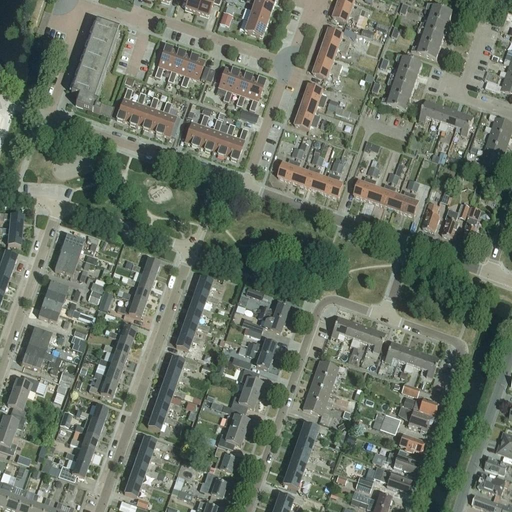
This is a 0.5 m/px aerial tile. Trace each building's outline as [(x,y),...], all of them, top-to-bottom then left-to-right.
[(196,17),(201,0),(188,0),(184,12),(196,17)] [(201,0),(196,17),(208,21),(213,6),(218,8),(221,0),(201,0)] [(273,9),(251,1),(248,0),(247,0),(246,4),(254,7),(251,13),(269,19),(273,9)] [(275,0),(250,0),(251,1),(273,9),(275,0)] [(344,0),(340,0),(336,10),(360,19),(362,12),(357,10),(356,12),(353,11),(355,4),(344,0)] [(432,14),(429,21),(448,27),(453,15),(427,7),(426,12),(432,14)] [(360,19),(336,10),(333,21),(347,26),(350,20),(353,21),(352,24),(358,25),(360,19)] [(269,19),(251,13),(248,24),(265,30),(269,19)] [(219,28),(228,31),(232,20),(223,17),(219,28)] [(419,31),(444,39),(448,27),(429,21),(427,28),(421,26),(419,31)] [(92,103),(117,31),(96,24),(71,95),(79,98),(75,108),(110,120),(113,110),(92,103)] [(244,35),(261,41),(265,30),(248,24),(244,35)] [(440,51),(444,39),(419,31),(417,36),(424,38),(421,45),(440,51)] [(325,43),(348,52),(351,45),(346,43),(345,45),(341,44),(343,38),(329,32),(325,43)] [(375,36),(363,32),(361,38),(373,42),(375,36)] [(325,43),(321,55),(335,60),(338,53),(342,54),(341,56),(346,58),(348,52),(325,43)] [(440,51),(421,45),(419,52),(413,50),(411,55),(436,63),(440,51)] [(171,75),(178,54),(172,52),(165,49),(154,80),(160,82),(163,72),(171,75)] [(176,77),(184,79),(191,59),(186,57),(186,56),(178,54),(171,75),(167,85),(173,87),(176,77)] [(321,55),(317,67),(340,75),(342,68),(337,66),(336,69),(333,68),(335,60),(321,55)] [(199,61),(191,58),(191,59),(184,79),(180,89),(186,91),(187,87),(190,88),(191,85),(188,84),(189,81),(198,84),(205,64),(199,62),(199,61)] [(399,73),(418,79),(422,67),(397,58),(395,64),(402,66),(399,73)] [(340,75),(317,67),(313,78),(327,83),(330,76),(333,78),(333,80),(338,82),(340,75)] [(500,79),(505,81),(511,83),(511,70),(509,69),(507,76),(501,74),(500,79)] [(228,106),(232,96),(239,76),(239,75),(232,73),(225,71),(218,91),(226,94),(223,104),(228,106)] [(215,74),(209,72),(205,83),(211,85),(215,74)] [(414,91),(418,79),(399,73),(397,79),(391,77),(389,83),(414,91)] [(236,109),(241,111),(245,100),(252,80),(245,77),(245,78),(239,76),(232,96),(239,98),(236,109)] [(258,82),(252,80),(245,100),(247,101),(252,103),(249,113),(254,115),(265,84),(258,82)] [(511,83),(505,81),(502,90),(487,85),(485,92),(500,97),(501,94),(511,97),(511,83)] [(410,103),(414,91),(389,83),(387,88),(393,90),(391,97),(410,103)] [(305,99),(325,106),(327,101),(322,99),(323,94),(309,89),(305,99)] [(123,124),(129,126),(136,106),(129,104),(132,94),(127,92),(116,123),(123,125),(123,124)] [(142,131),(149,111),(142,108),(145,98),(140,96),(136,106),(129,126),(129,127),(136,129),(142,131)] [(406,115),(410,103),(391,97),(389,104),(383,101),(381,107),(406,115)] [(305,99),(302,109),(316,114),(318,110),(323,111),(325,106),(305,99)] [(149,133),(155,135),(162,115),(155,113),(158,103),(153,101),(149,111),(142,131),(142,132),(149,134),(149,133)] [(434,123),(439,108),(426,104),(419,123),(425,126),(427,121),(434,123)] [(166,105),(162,115),(155,135),(155,136),(162,139),(162,138),(169,140),(176,120),(168,117),(171,107),(166,105)] [(450,112),(439,108),(434,123),(440,126),(438,133),(442,134),(450,112)] [(316,114),(302,109),(298,119),(318,126),(320,121),(315,119),(316,114)] [(255,125),(257,118),(242,112),(239,120),(255,125)] [(460,116),(450,112),(442,134),(446,135),(449,128),(455,131),(460,116)] [(474,120),(460,116),(455,131),(462,133),(461,138),(467,140),(474,120)] [(198,151),(198,150),(205,130),(208,120),(203,118),(199,128),(191,125),(184,145),(191,148),(191,149),(198,151)] [(492,132),(491,134),(510,141),(511,135),(511,127),(496,122),(496,120),(490,118),(489,122),(495,125),(492,132)] [(316,131),(318,126),(298,119),(295,129),(309,134),(311,129),(316,131)] [(211,156),(211,155),(218,135),(221,124),(216,123),(212,133),(205,130),(198,150),(204,152),(204,153),(211,156)] [(218,135),(211,155),(217,157),(217,158),(224,160),(224,159),(231,139),(235,129),(229,127),(226,137),(218,135)] [(485,134),(490,136),(487,146),(506,152),(510,141),(491,134),(492,132),(486,130),(485,134)] [(295,144),(298,135),(284,131),(281,140),(295,144)] [(239,142),(231,139),(224,159),(230,161),(230,162),(237,165),(248,133),(242,132),(239,142)] [(367,143),(364,153),(377,158),(381,147),(367,143)] [(502,164),(506,152),(487,146),(484,155),(478,153),(477,158),(482,160),(483,157),(502,164)] [(502,164),(483,157),(482,160),(480,167),(474,165),(473,169),(479,171),(479,170),(498,176),(502,164)] [(288,185),(295,165),(290,163),(288,168),(283,167),(278,181),(288,185)] [(295,165),(288,185),(298,188),(303,174),(299,172),(301,167),(295,165)] [(298,188),(308,192),(315,172),(310,170),(308,175),(303,174),(298,188)] [(308,192),(318,195),(323,181),(319,179),(321,174),(315,172),(308,192)] [(318,195),(328,199),(335,179),(330,177),(328,182),(323,181),(318,195)] [(335,179),(328,199),(338,202),(343,188),(339,186),(341,181),(335,179)] [(354,199),(364,203),(371,183),(366,181),(364,186),(359,185),(360,183),(354,181),(351,191),(356,193),(354,199)] [(371,183),(364,203),(374,206),(379,192),(375,190),(377,185),(371,183)] [(430,199),(432,189),(425,187),(423,197),(430,199)] [(374,206),(384,210),(391,190),(386,188),(384,193),(379,192),(374,206)] [(391,190),(384,210),(394,213),(399,199),(394,197),(396,192),(391,190)] [(447,207),(451,196),(445,194),(441,205),(447,207)] [(399,199),(394,213),(404,217),(411,197),(405,195),(403,200),(399,199)] [(416,199),(411,197),(404,217),(414,221),(419,206),(414,204),(416,199)] [(434,236),(440,220),(436,219),(439,210),(429,206),(426,216),(428,216),(423,232),(434,236)] [(461,207),(458,216),(449,213),(446,223),(447,223),(442,239),(454,243),(460,227),(456,226),(458,220),(465,222),(470,210),(461,207)] [(475,233),(478,223),(481,214),(471,210),(468,220),(469,220),(465,230),(467,230),(462,246),(473,250),(479,234),(475,233)] [(9,234),(22,235),(23,220),(11,219),(12,218),(0,216),(0,224),(4,225),(4,223),(10,223),(9,232),(9,234)] [(9,234),(9,232),(0,231),(0,239),(2,240),(2,237),(8,238),(7,248),(20,250),(22,235),(9,234)] [(63,247),(81,254),(85,245),(67,238),(63,247)] [(87,244),(92,246),(97,247),(98,242),(89,239),(87,244)] [(60,256),(78,262),(81,254),(63,247),(60,256)] [(0,269),(0,270),(12,274),(17,260),(5,256),(1,266),(0,265),(0,269)] [(57,265),(75,271),(80,273),(81,269),(77,267),(78,262),(60,256),(57,265)] [(87,259),(85,265),(90,267),(95,268),(97,262),(87,259)] [(131,273),(143,277),(155,281),(160,267),(148,263),(144,272),(133,268),(131,273)] [(75,271),(57,265),(54,274),(72,280),(75,271)] [(0,285),(7,288),(12,274),(0,270),(0,269),(0,285)] [(100,280),(99,280),(98,283),(105,285),(110,274),(103,272),(100,280)] [(87,275),(82,273),(79,283),(84,285),(87,275)] [(150,295),(155,281),(143,277),(140,286),(128,282),(126,287),(138,291),(138,290),(150,295)] [(207,299),(207,298),(210,290),(222,294),(224,289),(212,285),(211,285),(200,281),(195,295),(207,299)] [(101,297),(105,285),(98,283),(96,282),(94,286),(93,286),(90,293),(101,297)] [(50,285),(47,294),(65,300),(68,291),(50,285)] [(133,304),(145,308),(150,295),(138,290),(138,291),(135,299),(123,295),(122,301),(133,305),(133,304)] [(263,297),(248,291),(245,298),(260,303),(263,297)] [(80,295),(75,293),(72,303),(77,304),(80,295)] [(47,294),(44,303),(62,309),(65,300),(47,294)] [(101,297),(92,294),(88,304),(97,307),(101,297)] [(207,299),(195,295),(190,309),(202,313),(203,312),(206,304),(217,308),(219,302),(207,298),(207,299)] [(59,318),(62,309),(44,303),(41,312),(59,318)] [(133,304),(133,305),(130,313),(119,309),(117,314),(129,319),(129,318),(140,322),(145,308),(133,304)] [(109,314),(111,308),(102,305),(100,311),(109,314)] [(257,315),(259,315),(284,324),(289,311),(273,306),(271,313),(269,312),(261,310),(260,312),(258,311),(257,315)] [(202,313),(190,309),(185,322),(197,327),(198,326),(201,318),(212,321),(214,316),(203,312),(202,313)] [(59,318),(41,312),(38,321),(56,327),(59,318)] [(265,324),(263,330),(262,331),(263,331),(280,337),(284,324),(259,315),(257,321),(265,324)] [(103,323),(112,326),(114,320),(105,317),(103,323)] [(338,337),(345,340),(350,325),(337,320),(331,340),(337,342),(338,337)] [(185,322),(180,336),(193,341),(193,340),(196,331),(207,335),(209,330),(198,326),(197,327),(185,322)] [(263,330),(244,323),(241,329),(245,331),(261,336),(263,331),(262,331),(263,330)] [(361,329),(350,325),(345,340),(352,342),(350,349),(354,350),(361,329)] [(108,340),(119,344),(119,343),(132,347),(136,333),(124,329),(121,338),(110,334),(108,340)] [(372,332),(361,329),(354,350),(358,352),(360,345),(367,347),(372,332)] [(243,337),(259,342),(261,336),(245,331),(243,337)] [(31,341),(49,347),(52,338),(34,332),(31,341)] [(87,336),(75,332),(73,338),(85,342),(87,336)] [(385,337),(372,332),(367,347),(374,350),(372,354),(378,356),(385,337)] [(193,341),(180,336),(176,350),(188,354),(191,345),(202,349),(204,344),(193,340),(193,341)] [(86,344),(73,339),(71,345),(74,346),(72,352),(82,355),(86,344)] [(46,356),(49,347),(31,341),(28,350),(46,356)] [(103,353),(114,357),(115,357),(127,361),(132,347),(119,343),(119,344),(116,352),(105,348),(103,353)] [(246,352),(272,361),(276,348),(265,344),(263,349),(256,346),(255,348),(248,346),(246,352)] [(217,360),(221,350),(209,345),(205,356),(217,360)] [(399,365),(404,350),(391,345),(384,365),(390,367),(392,362),(399,365)] [(28,350),(25,358),(42,365),(43,362),(55,366),(57,360),(53,358),(46,356),(28,350)] [(267,373),(272,361),(246,352),(240,350),(238,356),(244,358),(253,361),(253,360),(259,362),(256,370),(267,373)] [(415,354),(404,350),(399,365),(406,367),(403,374),(407,375),(415,354)] [(420,372),(426,357),(415,354),(407,375),(411,377),(413,370),(420,372)] [(115,357),(114,357),(111,366),(100,362),(98,367),(106,370),(110,371),(110,370),(122,375),(127,361),(115,357)] [(439,362),(426,357),(420,372),(427,375),(426,379),(432,382),(439,362)] [(42,365),(25,358),(21,367),(39,374),(42,365)] [(172,361),(167,375),(179,379),(182,370),(193,374),(195,369),(184,365),(183,365),(172,361)] [(231,367),(244,372),(244,371),(249,373),(251,367),(233,361),(231,367)] [(334,383),(335,381),(337,374),(343,376),(345,371),(339,369),(338,371),(319,365),(315,377),(334,383)] [(117,388),(122,375),(110,370),(110,371),(106,370),(103,378),(95,375),(93,381),(105,385),(105,384),(117,388)] [(244,371),(244,372),(240,385),(245,387),(243,394),(258,400),(262,387),(257,385),(260,377),(249,373),(244,371)] [(58,386),(70,390),(74,378),(66,376),(62,374),(58,386)] [(179,379),(167,375),(162,389),(174,393),(175,392),(177,384),(189,388),(191,382),(179,379)] [(315,377),(311,389),(330,395),(333,386),(339,388),(341,383),(335,381),(334,383),(315,377)] [(16,383),(11,396),(27,402),(29,394),(35,396),(39,385),(24,380),(22,385),(16,383)] [(105,384),(105,385),(102,393),(90,389),(88,394),(100,399),(101,398),(112,402),(117,388),(105,384)] [(434,419),(438,408),(430,405),(431,404),(417,399),(419,393),(404,387),(401,396),(416,401),(413,411),(418,413),(418,414),(434,419)] [(66,391),(58,388),(56,394),(64,397),(66,391)] [(174,393),(162,389),(157,403),(169,407),(170,406),(173,398),(184,401),(186,396),(175,392),(174,393)] [(330,395),(311,389),(307,400),(326,407),(325,409),(331,411),(333,406),(327,404),(330,395)] [(234,400),(231,411),(246,416),(248,411),(253,413),(258,400),(243,394),(240,402),(234,400)] [(24,409),(27,402),(11,396),(7,409),(13,411),(11,417),(26,422),(30,411),(24,409)] [(323,416),(325,409),(326,407),(307,400),(303,412),(321,419),(321,421),(327,423),(328,418),(323,416)] [(406,400),(404,406),(411,408),(413,402),(406,400)] [(169,407),(157,403),(152,416),(165,421),(165,420),(168,411),(179,415),(181,410),(170,406),(169,407)] [(79,420),(91,424),(91,423),(103,427),(108,414),(96,409),(93,419),(81,415),(79,420)] [(232,424),(230,432),(245,437),(249,424),(244,422),(246,416),(231,411),(223,409),(221,415),(228,417),(227,422),(232,424)] [(413,415),(410,414),(407,413),(405,419),(411,421),(408,430),(416,433),(417,431),(429,435),(433,422),(413,415)] [(73,418),(64,415),(59,428),(68,431),(73,418)] [(176,423),(165,420),(165,421),(152,416),(147,430),(160,434),(163,425),(174,429),(176,423)] [(374,423),(397,432),(400,423),(385,418),(385,419),(377,416),(374,423)] [(3,421),(0,428),(0,433),(14,439),(16,431),(22,433),(26,422),(11,417),(9,423),(3,421)] [(91,423),(91,424),(88,432),(77,428),(75,434),(86,438),(86,437),(99,441),(103,427),(91,423)] [(372,430),(394,439),(397,432),(374,423),(372,430)] [(304,428),(299,440),(314,445),(315,443),(317,435),(326,438),(327,434),(319,431),(318,433),(304,428)] [(245,437),(230,432),(227,439),(221,437),(217,448),(233,454),(235,448),(240,450),(245,437)] [(14,439),(0,433),(0,454),(13,459),(17,448),(11,446),(14,439)] [(86,437),(86,438),(83,446),(72,442),(70,447),(81,451),(94,455),(99,441),(86,437)] [(511,460),(511,439),(504,437),(497,456),(511,460)] [(421,457),(425,446),(409,440),(409,441),(403,439),(400,447),(406,449),(405,453),(413,456),(413,454),(421,457)] [(299,440),(295,452),(310,457),(311,454),(313,447),(322,450),(323,445),(315,443),(314,445),(299,440)] [(144,441),(139,455),(151,460),(151,459),(154,450),(165,454),(167,449),(155,445),(144,441)] [(77,464),(89,469),(94,455),(81,451),(78,460),(67,456),(65,461),(76,465),(77,464)] [(218,460),(214,472),(205,469),(204,473),(218,478),(220,474),(231,477),(236,463),(226,460),(227,454),(217,451),(214,459),(218,460)] [(310,457),(295,452),(291,464),(306,469),(307,466),(309,459),(318,462),(319,457),(311,454),(310,457)] [(139,455),(134,469),(146,473),(146,472),(149,464),(160,468),(162,463),(151,459),(151,460),(139,455)] [(414,477),(416,471),(388,461),(374,456),(371,465),(381,468),(382,465),(386,466),(387,465),(394,468),(393,471),(402,474),(402,473),(414,477)] [(389,456),(388,461),(416,471),(419,464),(406,460),(407,459),(398,456),(397,459),(389,456)] [(19,459),(16,465),(28,469),(30,463),(19,459)] [(50,464),(45,462),(41,474),(48,476),(51,468),(49,468),(50,464)] [(508,473),(509,470),(488,462),(484,473),(504,479),(506,472),(508,473)] [(89,469),(77,464),(76,465),(73,473),(62,469),(58,481),(74,486),(76,480),(84,482),(89,469)] [(306,469),(291,464),(287,476),(302,481),(302,478),(305,471),(314,474),(315,469),(307,466),(306,469)] [(146,473),(134,469),(129,483),(141,487),(142,486),(145,478),(156,482),(157,476),(146,472),(146,473)] [(390,478),(383,475),(383,473),(377,471),(373,481),(387,487),(386,490),(395,493),(395,492),(407,496),(412,483),(400,479),(400,478),(392,475),(390,478)] [(219,479),(208,476),(206,484),(204,487),(207,488),(204,496),(211,498),(222,502),(227,488),(217,485),(219,479)] [(302,481),(287,476),(283,488),(297,493),(301,483),(309,486),(311,481),(302,478),(302,481)] [(180,494),(184,482),(177,479),(173,491),(180,494)] [(345,488),(347,482),(338,479),(336,485),(345,488)] [(501,500),(506,484),(497,481),(495,484),(482,479),(478,492),(501,500)] [(359,480),(357,486),(371,490),(373,484),(359,480)] [(141,487),(129,483),(124,497),(128,498),(136,501),(140,492),(151,495),(153,490),(142,486),(141,487)] [(355,492),(369,496),(371,490),(357,486),(355,492)] [(0,510),(3,511),(4,511),(9,498),(12,498),(15,490),(10,488),(7,497),(0,494),(0,510)] [(4,511),(17,511),(21,502),(23,503),(26,494),(22,493),(19,501),(12,498),(9,498),(4,511)] [(190,504),(192,498),(179,494),(177,500),(190,504)] [(352,502),(359,505),(380,511),(388,511),(392,502),(378,497),(375,504),(363,500),(364,498),(354,495),(352,502)] [(17,511),(30,511),(33,506),(35,507),(38,498),(34,497),(31,505),(23,503),(21,502),(17,511)] [(279,511),(290,511),(293,506),(301,509),(303,504),(294,501),(293,503),(279,498),(275,510),(279,511)] [(511,511),(475,500),(472,509),(481,511),(511,511)] [(33,506),(30,511),(44,511),(45,510),(47,511),(50,503),(46,501),(43,510),(35,507),(33,506)] [(145,511),(148,505),(139,502),(136,509),(145,511)]
